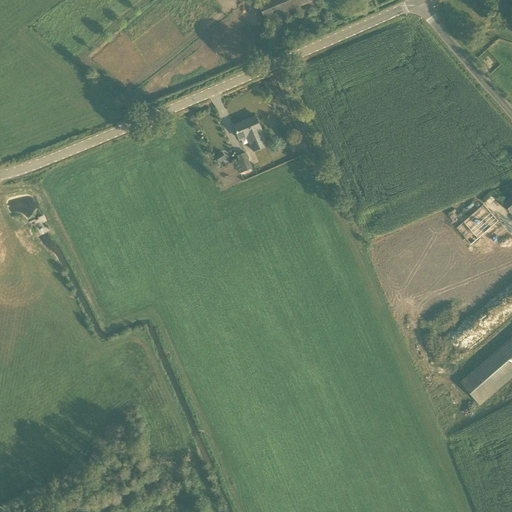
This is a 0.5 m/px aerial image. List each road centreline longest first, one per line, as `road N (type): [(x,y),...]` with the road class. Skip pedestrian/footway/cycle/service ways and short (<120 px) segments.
road 1 (unclassified): [(0,178),(425,0)]
road 2 (unclassified): [(511,113),(438,30),(425,0)]
